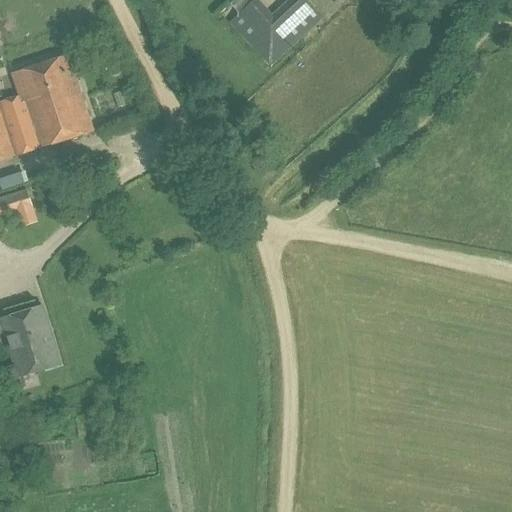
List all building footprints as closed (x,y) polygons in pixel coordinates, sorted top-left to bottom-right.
[(253,0),(229,22),(270,65),(323,17),(306,0),(285,0),(272,13),(259,0),(253,0)] [(0,100),(0,160),(34,149),(34,148),(92,130),(68,54),(10,73),(17,95),(0,100)] [(251,162),(261,176),(271,169),(262,154),(251,162)] [(37,224),(33,207),(28,190),(0,197),(0,216),(17,212),(21,229),(37,224)] [(0,334),(5,334),(15,365),(0,369),(0,381),(4,394),(26,387),(22,375),(60,363),(54,342),(50,343),(46,332),(50,331),(42,306),(0,320),(1,321),(0,321),(0,334)] [(0,399),(0,412),(6,423),(24,414),(13,393),(0,399)]
